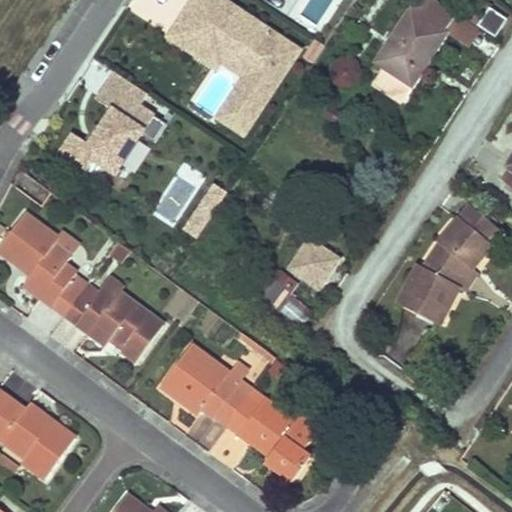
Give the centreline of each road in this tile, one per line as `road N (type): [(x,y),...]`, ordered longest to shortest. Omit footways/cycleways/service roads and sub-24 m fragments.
road 1 (residential): [(511,343),(465,413),(437,418),(347,349),(338,323),(511,61)]
road 2 (residential): [(0,152),(109,0)]
road 3 (residential): [(137,420),(0,329)]
road 4 (residential): [(256,511),(137,420)]
